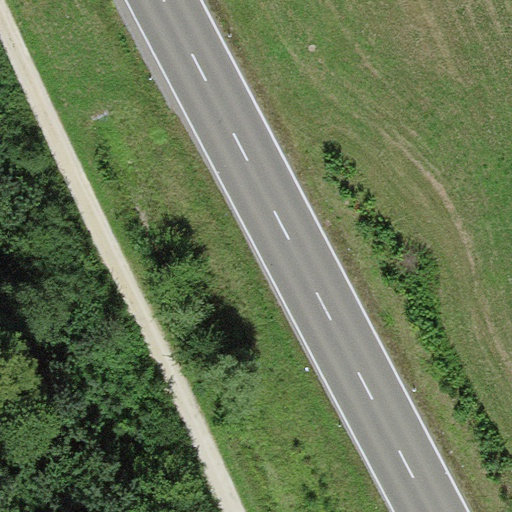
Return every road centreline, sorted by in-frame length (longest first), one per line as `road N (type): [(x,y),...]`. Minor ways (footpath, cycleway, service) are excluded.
road 1 (tertiary): [(433,511),(173,0)]
road 2 (track): [(232,511),(0,11)]
